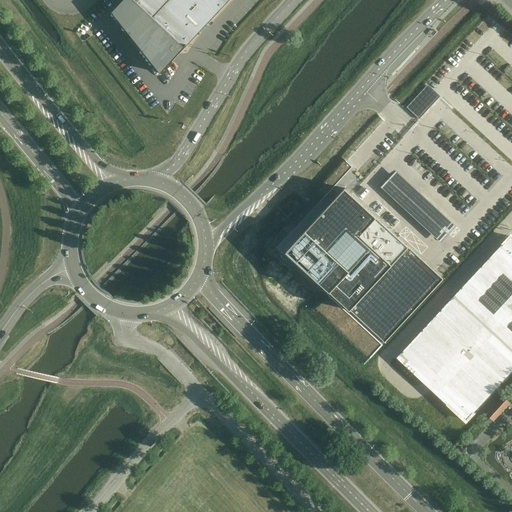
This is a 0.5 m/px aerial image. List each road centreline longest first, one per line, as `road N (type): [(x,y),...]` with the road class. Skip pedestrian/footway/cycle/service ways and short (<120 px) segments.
road 1 (primary): [(423,511),(198,276)]
road 2 (primary): [(161,311),(367,511)]
road 3 (residential): [(279,172),(445,0)]
road 4 (unclassified): [(294,0),(229,75),(182,159),(153,181)]
road 5 (primary): [(116,182),(0,47)]
road 6 (unclassified): [(315,511),(199,390)]
road 7 (unclassified): [(94,511),(199,390)]
road 8 (primary): [(0,113),(78,212)]
